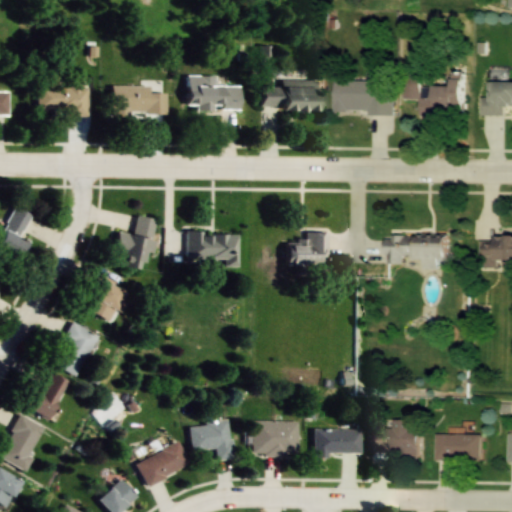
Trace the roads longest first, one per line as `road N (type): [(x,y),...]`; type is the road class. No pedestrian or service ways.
road 1 (tertiary): [(511,174),(0,166)]
road 2 (residential): [(184,511),(218,500),(511,504)]
road 3 (residential): [(0,361),(67,250),(79,219),(81,168)]
